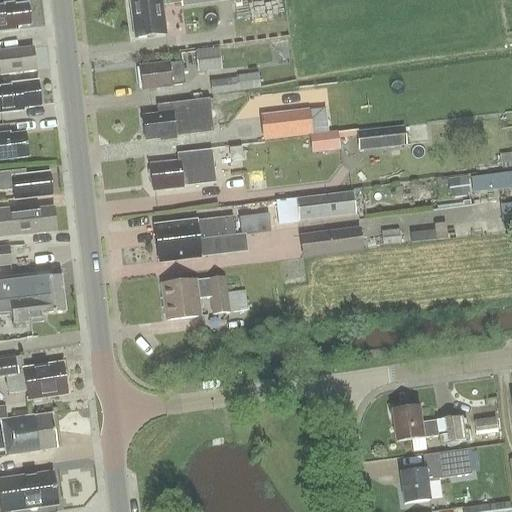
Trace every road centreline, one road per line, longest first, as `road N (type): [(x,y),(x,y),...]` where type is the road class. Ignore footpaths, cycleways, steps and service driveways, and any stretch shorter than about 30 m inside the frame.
road 1 (secondary): [(117,412),(101,350),(60,0)]
road 2 (residential): [(117,412),(335,383)]
road 3 (residential): [(335,383),(511,358)]
road 4 (residential): [(353,511),(335,383)]
